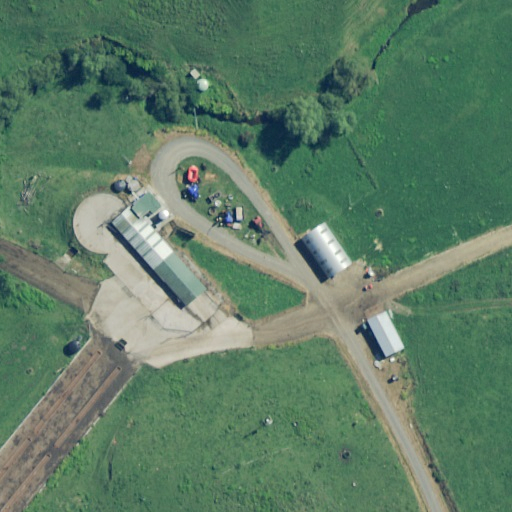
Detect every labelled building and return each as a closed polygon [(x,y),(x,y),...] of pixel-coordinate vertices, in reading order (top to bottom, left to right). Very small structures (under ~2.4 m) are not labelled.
[(211,87),(203,77),(193,85),(201,95),(211,87)] [(127,171),(112,185),(120,194),(126,188),(132,195),(141,187),(127,171)] [(153,214),(161,207),(149,193),(112,224),(185,308),(205,290),(145,221),(152,216),(153,214)] [(161,207),(153,214),(162,225),(170,218),(161,207)] [(350,265),(322,224),(300,239),(328,280),(350,265)] [(403,349),(385,312),(366,321),(385,358),(403,349)]
